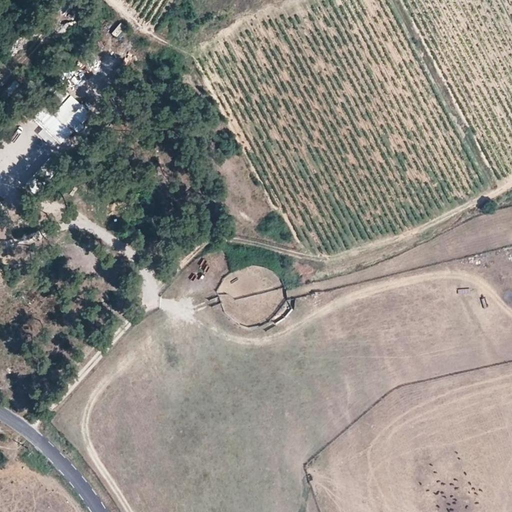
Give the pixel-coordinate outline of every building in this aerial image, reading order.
[(110,30),(114,35),(125,27),(120,21),(110,30)] [(6,97),(19,83),(14,79),(1,93),(6,97)] [(71,130),(87,113),(79,106),(81,104),(60,85),(43,103),(44,104),(71,130)] [(71,130),(44,104),(32,117),(60,142),(71,130)] [(35,186),(57,162),(49,156),(28,179),(35,186)]
